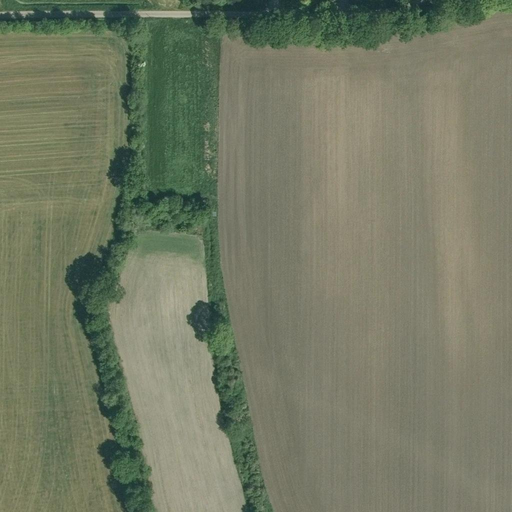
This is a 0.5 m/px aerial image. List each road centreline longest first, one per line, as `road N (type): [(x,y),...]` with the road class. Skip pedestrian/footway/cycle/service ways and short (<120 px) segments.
road 1 (unclassified): [(0,17),(268,13)]
road 2 (track): [(268,13),(360,16),(420,0)]
